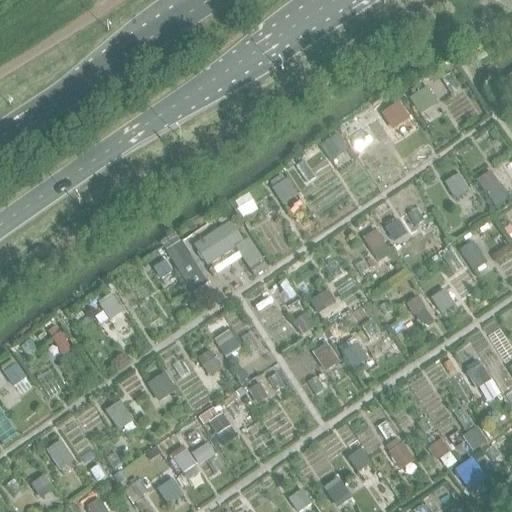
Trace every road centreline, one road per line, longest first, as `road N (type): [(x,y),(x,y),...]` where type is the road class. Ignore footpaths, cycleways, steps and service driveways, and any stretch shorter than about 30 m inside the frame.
road 1 (secondary): [(0,233),(341,0)]
road 2 (secondary): [(207,0),(0,142)]
